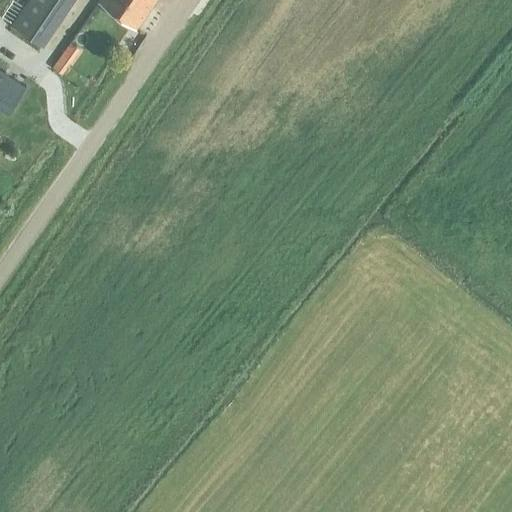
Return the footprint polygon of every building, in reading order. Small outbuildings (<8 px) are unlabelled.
[(0,0),(0,14),(9,0),(0,0)] [(43,45),(73,0),(28,0),(12,25),(43,45)] [(136,30),(152,8),(157,0),(100,0),(99,2),(136,30)] [(63,74),(81,48),(71,41),(53,67),(63,74)] [(0,68),(0,106),(8,112),(26,86),(0,68)]
